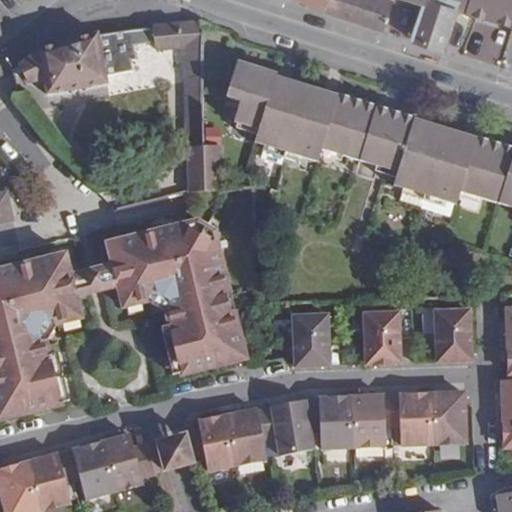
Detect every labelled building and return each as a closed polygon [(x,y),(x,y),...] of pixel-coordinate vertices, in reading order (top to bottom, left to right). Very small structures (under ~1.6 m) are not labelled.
[(327,0),(324,8),(383,28),(392,0),(327,0)] [(511,0),(423,0),(409,38),(443,48),(457,8),(511,23),(511,0)] [(200,24),(180,27),(181,51),(184,80),(205,78),(204,36),(201,32),(200,24)] [(181,51),(180,27),(154,29),(155,44),(156,52),(181,51)] [(154,29),(97,35),(105,78),(130,74),(128,61),(134,60),(132,46),(155,44),(154,29)] [(48,96),(106,86),(105,78),(97,35),(69,43),(41,52),(14,68),(20,77),(22,80),(26,78),(30,85),(46,83),(48,96)] [(307,160),(317,163),(320,156),(323,145),(334,149),(333,154),(344,157),(380,168),(390,171),(391,167),(402,171),(399,181),(396,187),(418,194),(421,189),(437,193),(436,199),(458,206),(460,200),(464,189),(473,192),(472,196),(483,200),(511,208),(511,147),(480,138),(478,141),(418,123),(419,119),(340,94),(339,98),(276,79),(277,75),(238,64),(228,97),(241,102),(235,123),(239,124),(249,127),(250,123),(261,127),(257,137),(255,143),(268,147),(280,150),(282,144),(299,150),(297,156),(307,160)] [(216,148),(207,149),(205,78),(184,80),(186,150),(188,149),(189,193),(218,193),(216,148)] [(250,123),(249,127),(239,124),(238,132),(257,137),(261,127),(250,123)] [(282,144),(280,150),(268,147),(266,153),(305,165),(307,160),(297,156),(299,150),(282,144)] [(334,149),(323,145),(320,156),(342,164),(344,157),(333,154),(334,149)] [(391,167),(390,171),(380,168),(377,175),(399,181),(402,171),(391,167)] [(421,189),(418,194),(396,187),(392,199),(454,218),(458,206),(436,199),(437,193),(421,189)] [(473,192),(464,189),(460,200),(480,206),(483,200),(472,196),(473,192)] [(6,194),(0,195),(0,223),(13,221),(6,194)] [(199,224),(189,226),(190,234),(210,245),(218,244),(215,234),(199,224)] [(189,226),(109,246),(115,269),(119,288),(125,311),(152,303),(151,299),(159,297),(169,302),(171,310),(166,311),(170,327),(182,375),(182,377),(246,361),(235,313),(230,314),(226,299),(231,298),(218,244),(210,245),(190,234),(189,226)] [(65,256),(0,271),(0,421),(61,406),(60,404),(48,356),(45,340),(40,341),(38,333),(44,325),(52,322),(53,327),(81,321),(75,298),(70,279),(65,256)] [(92,274),(70,279),(75,298),(97,293),(119,288),(115,269),(92,274)] [(231,298),(226,299),(230,314),(235,313),(231,298)] [(435,312),(437,362),(449,362),(449,359),(454,359),(455,361),(471,361),(471,348),(469,311),(435,312)] [(364,315),(366,365),(378,364),(378,362),(383,362),(383,364),(400,364),(398,314),(364,315)] [(293,318),(295,368),(307,367),(307,365),(312,364),(312,367),(329,366),(327,317),(293,318)] [(170,327),(161,329),(173,377),(182,375),(170,327)] [(48,356),(60,404),(69,401),(57,354),(48,356)] [(511,383),(509,383),(502,384),(502,396),(505,395),(506,401),(503,401),(503,416),(511,415),(511,383)] [(442,395),(431,395),(433,445),(466,444),(464,407),(464,394),(448,394),(448,398),(442,398),(442,395)] [(415,396),(399,396),(399,397),(400,427),(401,447),(433,445),(431,395),(420,396),(420,399),(414,399),(415,396)] [(362,398),(351,398),(353,448),(386,447),(385,427),(384,410),(384,397),(368,398),(368,401),(362,401),(362,398)] [(399,397),(384,397),(384,410),(385,427),(393,427),(400,427),(399,397)] [(334,399),(319,400),(320,431),(321,450),(353,448),(351,398),(340,399),(340,402),(334,402),(334,399)] [(319,400),(304,402),(310,432),(320,431),(319,400)] [(287,405),(271,408),(277,437),(281,457),(314,451),(310,432),(304,402),(293,404),(293,407),(288,409),(287,405)] [(271,408),(257,411),(263,441),(270,439),(277,437),(271,408)] [(236,415),(225,417),(234,467),(266,461),(263,441),(257,411),(241,414),(242,417),(236,418),(236,415)] [(511,415),(503,416),(504,432),(507,431),(507,437),(504,437),(504,449),(511,448),(511,415)] [(187,433),(196,463),(206,462),(208,472),(234,467),(225,417),(216,419),(217,422),(211,423),(210,420),(198,423),(200,431),(187,433)] [(154,442),(163,472),(179,468),(196,463),(187,433),(172,437),(154,442)] [(112,441),(104,443),(117,492),(143,485),(141,478),(163,472),(154,442),(133,450),(130,436),(118,439),(118,442),(113,444),(112,441)] [(88,448),(72,452),(80,480),(86,500),(117,492),(104,443),(93,446),(94,449),(89,450),(88,448)] [(72,452),(58,456),(66,484),(73,482),(80,480),(72,452)] [(41,460),(27,464),(39,511),(41,511),(71,504),(66,484),(58,456),(47,459),(48,462),(42,463),(41,460)] [(0,471),(0,491),(5,511),(39,511),(27,464),(12,468),(13,471),(8,473),(6,470),(0,471)] [(511,511),(511,495),(496,497),(498,511),(511,511)]
